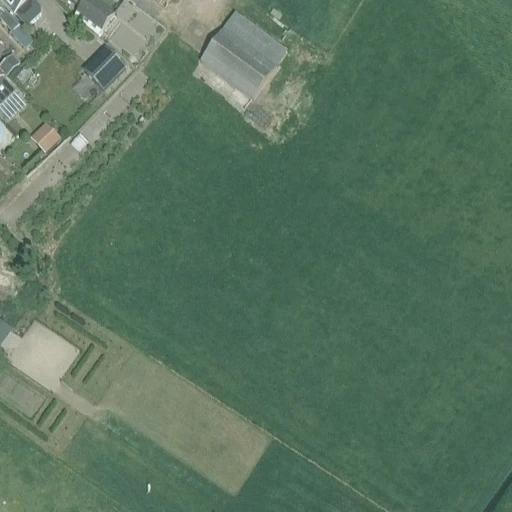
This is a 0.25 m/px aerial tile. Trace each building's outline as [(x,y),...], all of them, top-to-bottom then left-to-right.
[(41,11),(31,0),(0,0),(0,2),(27,30),(42,16),(41,11)] [(98,39),(103,32),(115,17),(93,0),(87,0),(78,13),(73,20),(98,39)] [(148,0),(163,10),(169,0),(148,0)] [(0,22),(12,35),(19,29),(0,8),(0,22)] [(254,100),(276,70),(288,53),(235,16),(223,32),(202,62),(254,100)] [(105,51),(82,74),(104,95),(127,72),(105,51)] [(11,58),(0,68),(0,69),(7,78),(19,67),(11,58)] [(0,109),(2,110),(18,96),(2,80),(4,79),(0,74),(0,109)] [(47,128),(33,142),(46,156),(61,143),(47,128)] [(0,322),(0,351),(14,333),(0,322)]
